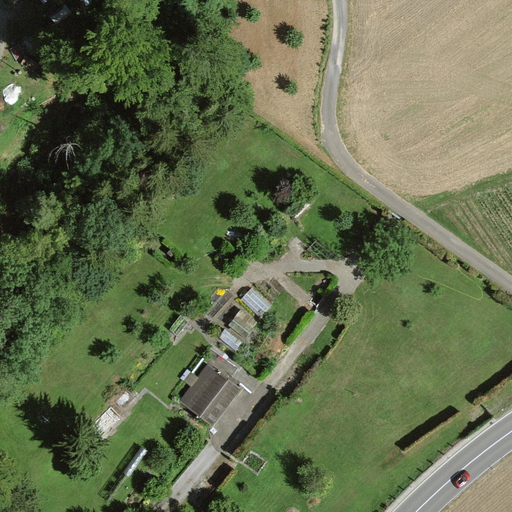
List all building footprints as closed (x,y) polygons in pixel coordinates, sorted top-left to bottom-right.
[(389,209),(364,244),(380,256),(405,221),(389,209)] [(182,399),(192,407),(217,375),(221,378),(223,376),(208,365),(182,399)] [(217,375),(192,407),(213,423),(238,391),(221,378),(217,375)] [(38,413),(49,425),(57,418),(46,406),(38,413)] [(85,433),(95,442),(121,416),(111,407),(85,433)]
